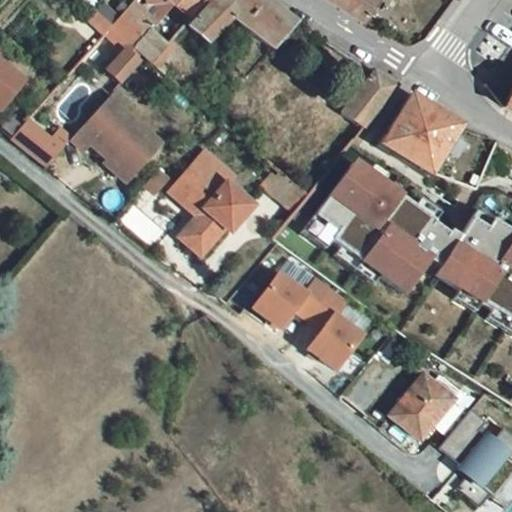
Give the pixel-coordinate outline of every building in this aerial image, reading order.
[(135,0),(111,25),(133,45),(148,29),(174,2),(175,0),(135,0)] [(175,0),(174,2),(190,15),(204,0),(175,0)] [(277,8),(267,0),(211,0),(213,1),(190,26),(197,32),(207,42),(231,16),(273,50),(297,24),(277,8)] [(330,0),(344,8),(362,19),(374,0),(330,0)] [(111,25),(96,11),(87,22),(102,35),(111,25)] [(133,45),(111,25),(102,35),(115,46),(122,57),(107,72),(121,84),(146,58),(133,45)] [(148,29),(133,45),(146,58),(148,60),(164,43),(148,29)] [(164,43),(148,60),(162,72),(181,50),(168,39),(164,43)] [(511,64),(501,59),(490,79),(502,85),(511,64)] [(0,62),(0,108),(23,80),(0,62)] [(396,86),(374,72),(340,114),(360,130),(396,86)] [(114,92),(70,138),(81,148),(86,143),(107,161),(109,158),(128,174),(157,144),(118,107),(124,100),(114,92)] [(378,146),(398,158),(428,176),(431,170),(434,171),(442,159),(461,128),(421,102),(408,94),(378,146)] [(7,139),(42,167),(61,147),(49,137),(25,119),(6,138),(7,139)] [(49,137),(61,147),(70,138),(58,128),(49,137)] [(193,218),(174,240),(196,259),(221,229),(228,234),(251,207),(227,186),(233,179),(205,154),(191,170),(190,168),(173,188),(188,202),(182,209),(193,218)] [(122,181),(128,174),(109,158),(107,161),(103,164),(122,181)] [(436,284),(511,335),(511,226),(475,202),(458,227),(357,159),(306,234),(400,296),(432,248),(451,261),(436,284)] [(295,191),(276,174),(262,190),(281,207),(295,191)] [(281,207),(289,214),(303,198),(295,191),(281,207)] [(343,302),(315,282),(304,296),(277,276),(252,310),(280,331),(294,312),(321,333),(307,351),(334,372),(359,337),(332,317),(343,302)] [(422,376),(388,418),(418,442),(452,401),(422,376)] [(472,408),(440,447),(474,474),(462,490),(479,503),(489,490),(506,504),(511,496),(511,477),(511,476),(511,435),(503,429),(498,435),(485,425),(488,421),(472,408)]
